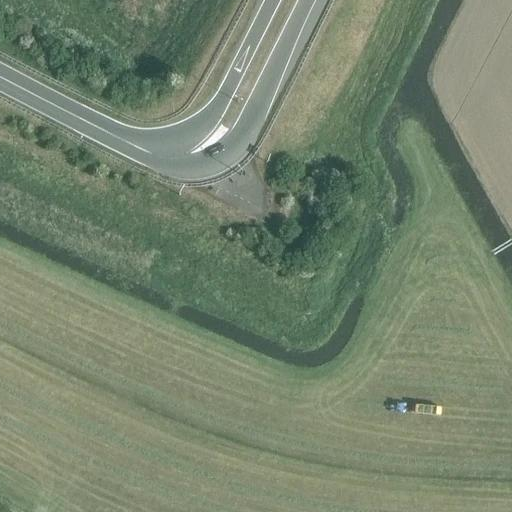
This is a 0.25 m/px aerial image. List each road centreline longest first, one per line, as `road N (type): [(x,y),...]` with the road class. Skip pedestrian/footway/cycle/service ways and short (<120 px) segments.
road 1 (motorway): [(127,148),(175,171),(221,165),(239,147),(313,0)]
road 2 (motorway): [(276,0),(207,127),(165,146),(127,148)]
road 3 (secondary): [(127,148),(0,78)]
